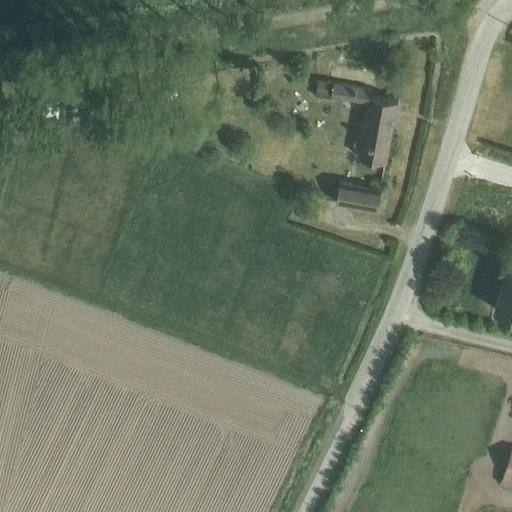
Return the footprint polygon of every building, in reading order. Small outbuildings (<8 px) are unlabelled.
[(319,79),(317,93),(367,103),(357,155),(387,161),(398,100),(370,96),(371,90),(319,79)] [(58,97),(19,101),(21,114),(26,113),(41,112),(41,116),(60,113),(58,97)] [(77,107),(60,110),(62,125),(79,123),(77,107)] [(340,181),(336,202),(378,209),(382,189),(340,181)] [(511,270),(507,269),(495,309),(511,314),(511,270)] [(511,449),(500,484),(511,488),(511,449)]
